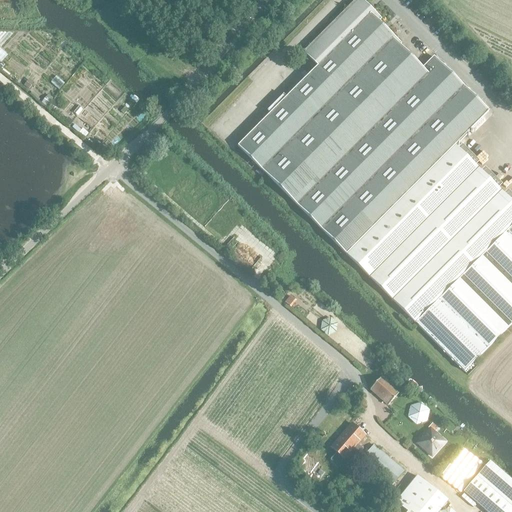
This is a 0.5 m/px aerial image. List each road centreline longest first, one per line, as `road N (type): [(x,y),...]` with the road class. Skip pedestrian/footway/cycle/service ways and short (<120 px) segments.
road 1 (unclassified): [(0,275),(174,106),(264,0)]
road 2 (track): [(111,169),(0,77)]
